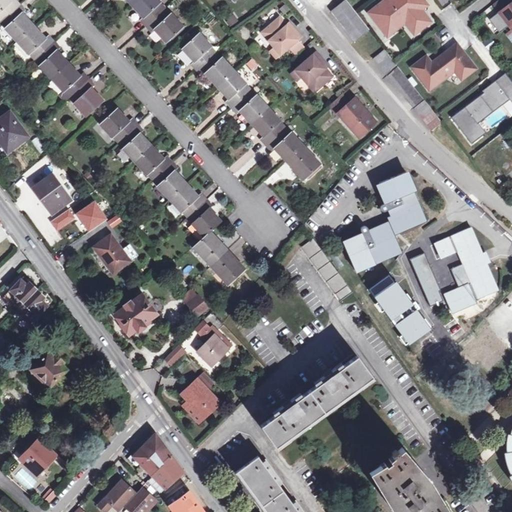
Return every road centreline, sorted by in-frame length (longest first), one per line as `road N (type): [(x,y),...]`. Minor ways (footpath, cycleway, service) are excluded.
road 1 (residential): [(57,0),(272,233)]
road 2 (residential): [(299,0),(446,164),(511,222)]
road 3 (secondary): [(150,408),(0,203)]
road 4 (residential): [(150,408),(56,511)]
road 5 (secondary): [(228,511),(150,408)]
